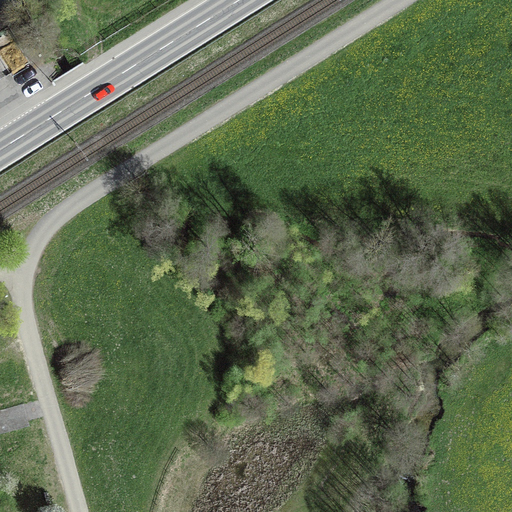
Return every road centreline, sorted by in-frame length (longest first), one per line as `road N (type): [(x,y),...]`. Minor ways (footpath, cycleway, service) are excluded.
road 1 (unclassified): [(21,286),(53,221),(402,0)]
road 2 (primary): [(0,149),(238,0)]
road 3 (residential): [(76,511),(28,347),(21,286)]
